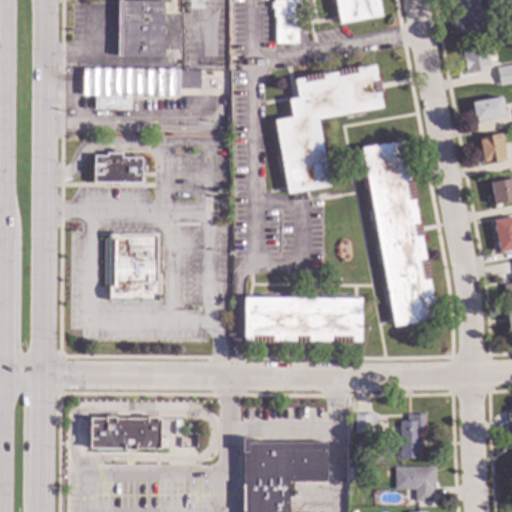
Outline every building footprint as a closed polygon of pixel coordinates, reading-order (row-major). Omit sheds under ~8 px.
[(163,0),(163,57),(116,57),(116,0),(163,0)] [(298,0),(298,17),(297,17),(297,43),(273,43),(273,9),(270,9),(270,2),(272,2),(272,0),(298,0)] [(376,0),(380,16),(337,24),(333,3),(332,3),(331,0),(376,0)] [(476,0),(482,28),(453,33),(447,2),(448,2),(447,0),(476,0)] [(511,0),(511,6),(498,9),(498,7),(486,9),(484,0),(511,0)] [(490,68),(465,72),(461,50),(486,46),(490,68)] [(511,82),(498,86),(495,68),(511,64),(511,82)] [(376,80),(377,79),(380,94),(378,94),(381,108),(363,111),(363,113),(343,117),(343,115),(316,120),(328,187),(285,195),(282,173),(280,173),(276,154),(278,153),(272,121),(289,118),(286,100),(296,98),(292,80),(300,79),(300,76),(320,72),(321,75),(334,72),(333,70),(354,67),(354,69),(373,65),(376,80)] [(199,90),(178,90),(178,97),(129,96),(129,110),(94,109),(94,96),(81,96),(81,87),(81,68),(199,68),(199,84),(199,90)] [(502,117),(473,122),(470,102),(499,97),(502,117)] [(504,160),(482,164),(477,138),(499,133),(504,160)] [(409,179),(412,179),(415,199),(413,200),(417,223),(420,222),(422,236),(420,236),(424,260),(426,259),(429,280),(427,280),(434,319),(392,327),(388,305),(386,305),(382,286),(384,285),(380,265),(379,265),(375,245),(377,245),(374,230),(372,231),(369,211),(370,211),(367,190),(365,190),(362,170),(363,170),(359,148),(402,140),(409,179)] [(122,155),(141,155),(141,159),(146,159),(146,175),(141,175),(141,183),(130,183),(130,185),(90,185),(90,153),(101,153),(101,150),(122,151),(122,155)] [(511,179),(511,184),(511,201),(492,205),(488,183),(511,179)] [(511,249),(497,252),(491,221),(511,217),(511,249)] [(157,268),(160,268),(160,296),(157,296),(157,301),(106,301),(106,287),(101,287),(102,239),(108,239),(108,234),(157,234),(157,268)] [(511,299),(504,301),(502,285),(511,283),(511,299)] [(359,342),(351,342),(351,344),(329,344),(329,342),(307,342),(307,344),(293,344),(293,342),(272,342),(272,343),(250,343),(250,341),(242,341),(242,298),(359,298),(359,342)] [(371,415),(374,415),(375,434),(354,434),(353,414),(371,414),(371,415)] [(423,432),(418,432),(418,447),(417,447),(417,459),(399,460),(398,421),(405,421),(405,415),(422,414),(423,432)] [(155,418),(159,418),(159,449),(88,448),(89,418),(103,418),(103,416),(114,417),(114,418),(145,418),(145,417),(155,417),(155,418)] [(254,443),(324,442),(324,481),(287,482),(287,511),(239,511),(239,438),(254,438),(254,443)] [(433,489),(430,489),(431,502),(414,502),(413,489),(393,489),(393,468),(433,467),(433,489)]
